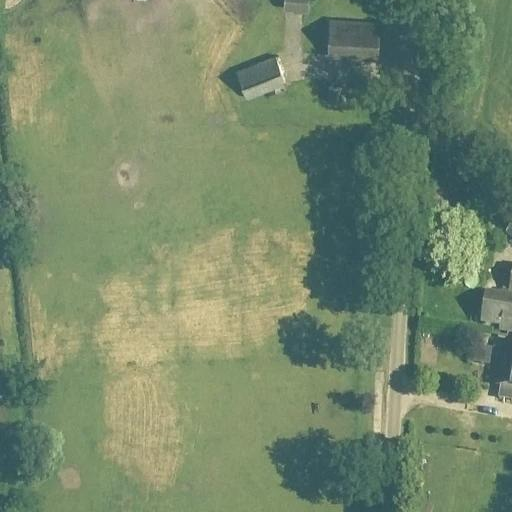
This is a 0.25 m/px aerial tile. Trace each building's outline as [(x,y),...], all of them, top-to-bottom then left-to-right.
[(284,0),(284,9),(308,10),(308,0),(284,0)] [(378,60),(380,24),(330,21),(328,58),(378,60)] [(287,84),(276,58),(237,73),(247,99),(287,84)] [(341,88),(329,88),(328,104),(340,104),(341,88)] [(511,333),(511,332),(511,333),(511,332),(511,291),(504,291),(503,295),(487,292),(482,324),(502,327),(501,331),(508,332),(508,333),(511,333)] [(511,332),(511,333),(511,332),(511,333),(511,345),(502,344),(496,386),(511,388),(511,332)]
